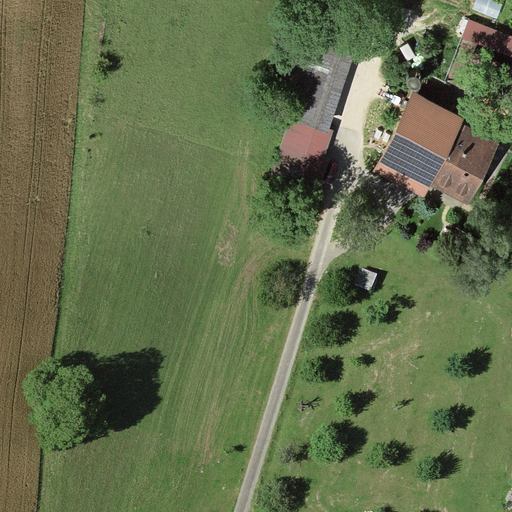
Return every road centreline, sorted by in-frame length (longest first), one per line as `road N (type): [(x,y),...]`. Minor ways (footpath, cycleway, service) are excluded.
road 1 (track): [(243,511),(357,138)]
road 2 (track): [(384,0),(357,138)]
